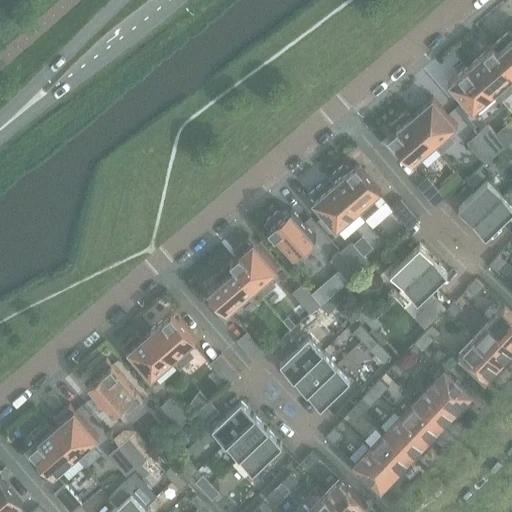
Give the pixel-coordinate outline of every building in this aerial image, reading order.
[(511,67),(511,34),(509,31),(492,45),(511,67)] [(511,79),(511,67),(492,45),(470,64),(495,93),(502,101),(511,91),(511,84),(509,82),(511,79)] [(495,93),(470,64),(448,84),(473,112),(495,93)] [(458,125),(433,97),(411,115),(406,110),(405,110),(442,153),(456,141),(449,132),(458,125)] [(442,153),(405,110),(390,124),(395,129),(388,135),(413,164),(420,157),(427,166),(442,153)] [(511,118),(495,133),(506,145),(511,139),(511,118)] [(495,133),(488,124),(477,133),(495,154),(506,145),(495,133)] [(495,154),(477,133),(467,142),(485,163),(495,154)] [(381,191),(356,163),(334,182),(364,218),(377,206),(372,199),(381,191)] [(445,197),(427,176),(417,185),(435,206),(445,197)] [(472,221),(501,193),(488,179),(458,207),(472,221)] [(364,218),(334,182),(327,188),(322,182),(306,196),(336,230),(358,211),(364,218)] [(486,236),(511,210),(511,204),(501,193),(472,221),(486,236)] [(419,219),(401,198),(390,207),(408,228),(419,219)] [(316,237),(291,208),(268,228),(293,257),(316,237)] [(278,269),(249,235),(233,249),(237,254),(230,260),(231,260),(261,296),(275,284),(269,277),(278,269)] [(369,262),(351,241),(340,250),(359,271),(369,262)] [(404,286),(433,258),(420,244),(390,272),(404,286)] [(359,271),(340,250),(330,259),(348,280),(359,271)] [(497,271),(506,262),(498,254),(489,263),(497,271)] [(418,301),(447,272),(433,258),(404,286),(418,301)] [(261,296),(231,260),(214,275),(219,280),(207,290),(208,291),(207,291),(215,299),(227,313),(255,289),(261,296)] [(511,266),(508,263),(501,271),(508,277),(511,271),(511,266)] [(475,295),(484,286),(475,278),(466,287),(475,295)] [(321,304),(302,283),(292,292),(310,313),(321,304)] [(453,317),(462,308),(454,300),(445,310),(453,317)] [(511,312),(504,305),(489,321),(511,343),(511,312)] [(353,321),(360,314),(359,313),(351,306),(344,313),(353,321)] [(374,314),(366,306),(359,313),(360,314),(366,321),(374,314)] [(196,340),(171,311),(149,331),(179,366),(193,355),(187,348),(196,340)] [(382,323),(374,314),(366,321),(375,330),(382,323)] [(511,360),(511,343),(489,321),(474,337),(505,367),(511,360)] [(431,341),(440,332),(432,323),(423,333),(431,341)] [(369,333),(360,324),(354,330),(362,339),(369,333)] [(179,366),(149,331),(142,337),(137,331),(121,345),(151,379),(173,360),(179,367),(179,366)] [(265,352),(246,331),(236,340),(254,361),(265,352)] [(377,341),(369,333),(362,339),(371,348),(377,341)] [(422,351),(431,341),(423,333),(413,342),(422,351)] [(293,378),(323,350),(309,336),(280,364),(293,378)] [(505,367),(474,337),(458,353),(485,379),(490,374),(495,378),(505,367)] [(371,348),(370,348),(384,363),(391,356),(377,341),(371,348)] [(307,392),(336,364),(323,350),(293,378),(307,392)] [(239,374),(221,353),(210,362),(229,383),(239,374)] [(400,374),(409,365),(400,356),(391,366),(400,374)] [(143,400),(106,358),(90,371),(95,377),(88,383),(113,412),(122,404),(129,412),(143,400)] [(320,406),(350,378),(336,364),(307,392),(320,406)] [(472,393),(444,367),(429,384),(461,414),(470,404),(465,400),(472,393)] [(379,396),(388,386),(379,378),(371,387),(379,396)] [(461,414),(429,384),(414,399),(441,425),(447,419),(451,424),(461,414)] [(370,405),(379,396),(371,387),(361,397),(370,405)] [(189,417),(171,396),(160,405),(179,426),(189,417)] [(361,397),(356,403),(364,411),(370,405),(361,397)] [(441,425),(414,399),(399,415),(431,445),(440,435),(436,431),(441,425)] [(225,443),(255,415),(241,400),(212,428),(225,443)] [(99,437),(69,403),(54,417),(58,422),(52,427),(48,422),(47,422),(76,456),(99,437)] [(355,421),(364,411),(356,403),(347,413),(355,421)] [(239,457),(268,429),(255,415),(225,443),(239,457)] [(431,445),(399,415),(384,430),(411,456),(417,451),(421,455),(431,445)] [(76,456),(47,422),(32,435),(36,441),(29,447),(54,476),(76,456)] [(333,443),(342,434),(334,426),(325,435),(333,443)] [(252,471),(282,443),(268,429),(239,457),(252,471)] [(411,456),(384,430),(369,446),(401,477),(410,467),(406,462),(411,456)] [(147,457),(129,436),(119,445),(136,466),(147,457)] [(136,466),(119,445),(108,454),(126,475),(136,466)] [(401,477),(369,446),(354,462),(381,488),(387,482),(392,486),(401,477)] [(311,467),(320,457),(312,450),(303,459),(311,467)] [(198,469),(189,460),(182,467),(190,476),(198,469)] [(179,473),(171,464),(163,471),(172,480),(179,473)] [(289,489),(298,480),(290,472),(281,481),(289,489)] [(188,482),(180,474),(179,473),(172,480),(180,489),(188,482)] [(211,483),(203,474),(195,481),(203,490),(211,483)] [(12,511),(22,503),(0,476),(0,511),(12,511)] [(358,511),(367,503),(349,485),(340,477),(325,493),(345,511),(358,511)] [(72,511),(82,504),(64,482),(54,492),(71,511),(72,511)] [(219,491),(211,483),(203,490),(212,499),(219,491)] [(275,506),(284,496),(275,487),(266,497),(275,506)] [(138,511),(145,506),(131,492),(110,511),(138,511)] [(206,501),(197,492),(190,499),(198,508),(206,501)] [(345,511),(325,493),(310,509),(313,511),(345,511)] [(268,511),(272,509),(263,500),(251,511),(268,511)] [(211,511),(214,510),(206,501),(198,508),(202,511),(211,511)]
